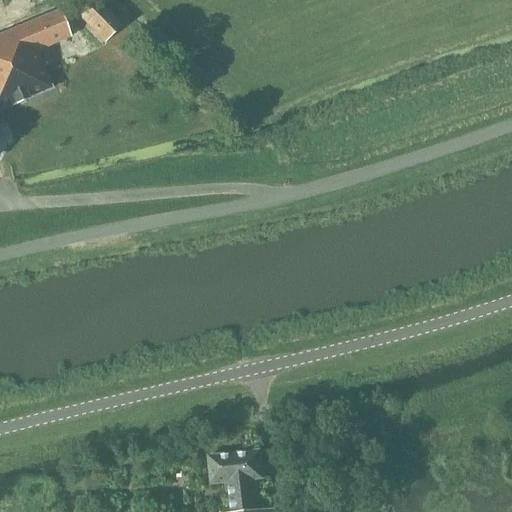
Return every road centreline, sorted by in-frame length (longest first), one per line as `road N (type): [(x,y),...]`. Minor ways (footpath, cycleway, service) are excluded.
road 1 (unclassified): [(0,260),(341,189),(511,129)]
road 2 (unclassified): [(0,432),(379,345),(511,306)]
road 3 (unknown): [(274,203),(225,190),(24,206),(0,182)]
